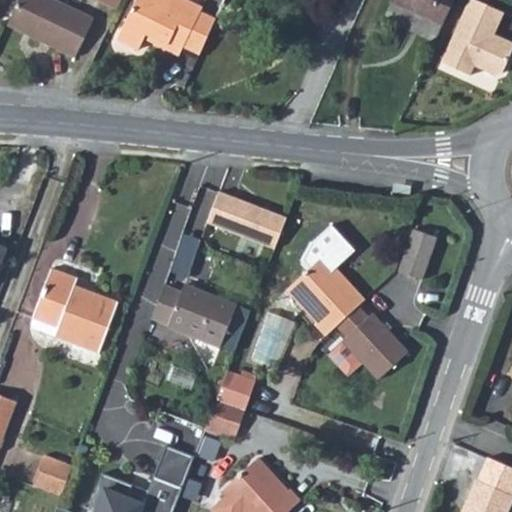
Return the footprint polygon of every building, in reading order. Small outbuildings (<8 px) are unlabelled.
[(32,0),(16,0),(2,31),(69,63),(87,25),(32,0)] [(94,0),(92,5),(113,15),(119,0),(94,0)] [(134,59),(139,48),(142,44),(162,52),(160,57),(173,63),(195,17),(157,0),(135,0),(113,50),(134,59)] [(396,0),(393,7),(441,31),(454,0),(396,0)] [(511,53),(511,46),(503,42),(498,44),(492,42),(493,38),(503,16),(470,1),(441,66),(469,79),(474,69),(495,79),(501,77),(511,53)] [(142,44),(139,48),(160,57),(162,52),(142,44)] [(287,216),(219,189),(207,220),(275,247),(287,216)] [(435,235),(410,228),(397,271),(421,278),(435,235)] [(321,257),(287,289),(305,309),(302,312),(315,325),(312,328),(324,341),(327,338),(335,330),(356,309),(363,302),(321,257)] [(51,268),(33,317),(57,328),(55,335),(97,353),(117,303),(75,286),(77,278),(51,268)] [(163,283),(150,317),(221,343),(235,301),(202,289),(200,294),(181,287),(180,289),(163,283)] [(287,289),(284,292),(302,312),(305,309),(287,289)] [(356,309),(335,330),(346,341),(342,344),(343,345),(328,359),(347,380),(362,366),(377,383),(407,354),(371,315),(366,320),(356,309)] [(117,344),(105,378),(125,386),(137,353),(117,344)] [(225,372),(219,388),(248,397),(254,381),(225,372)] [(219,388),(213,403),(243,412),(248,397),(219,388)] [(0,450),(1,451),(19,404),(0,396),(0,450)] [(213,403),(202,429),(233,440),(243,412),(213,403)] [(207,479),(222,440),(206,434),(191,472),(207,479)] [(169,511),(193,452),(165,440),(145,492),(130,486),(133,480),(103,468),(89,504),(95,506),(92,511),(169,511)] [(60,495),(71,466),(43,455),(32,485),(60,495)] [(254,461),(251,464),(269,483),(271,480),(254,461)] [(251,464),(219,494),(223,498),(208,511),(285,511),(297,502),(287,491),(284,493),(271,480),(269,483),(251,464)] [(492,511),(502,491),(462,473),(445,511),(492,511)]
